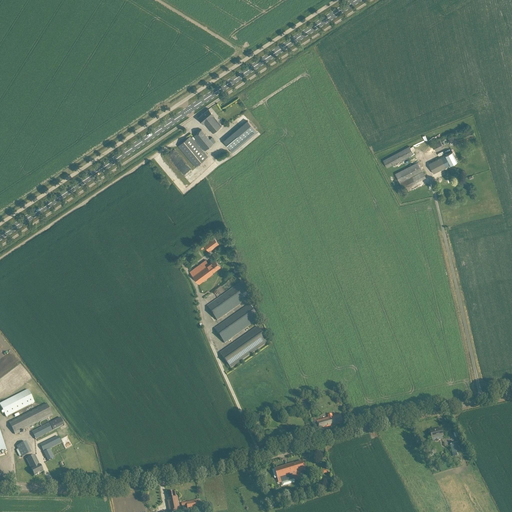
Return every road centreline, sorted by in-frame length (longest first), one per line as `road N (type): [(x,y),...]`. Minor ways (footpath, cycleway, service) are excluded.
road 1 (residential): [(0,486),(105,489),(163,480),(511,393)]
road 2 (primary): [(0,236),(355,0)]
road 3 (unclassified): [(0,223),(336,0)]
